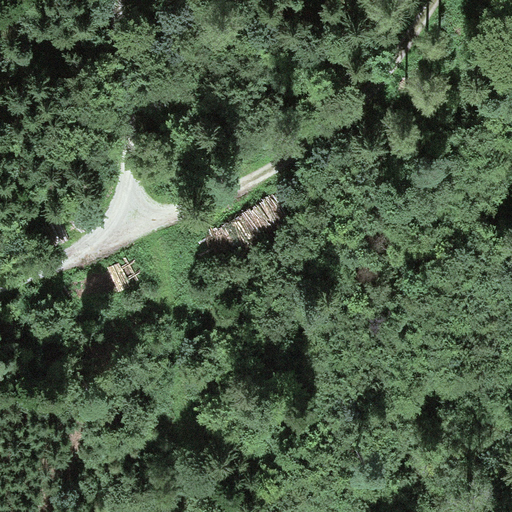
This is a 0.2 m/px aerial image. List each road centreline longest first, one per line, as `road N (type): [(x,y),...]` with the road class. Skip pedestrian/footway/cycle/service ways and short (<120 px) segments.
road 1 (track): [(0,286),(145,226),(118,0)]
road 2 (track): [(145,226),(333,132),(442,0)]
road 3 (unknown): [(145,226),(175,323),(199,511)]
